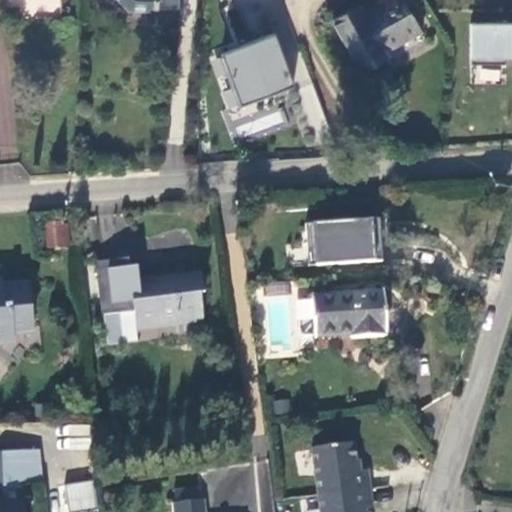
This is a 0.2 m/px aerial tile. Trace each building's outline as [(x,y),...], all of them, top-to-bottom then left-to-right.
[(426,33),(407,0),(375,0),(364,7),(360,0),(359,0),(331,16),(365,77),(391,62),(387,55),(426,33)] [(511,60),(511,23),(470,22),(468,59),(511,60)] [(284,32),(225,52),(243,106),(302,83),(284,32)] [(372,217),(303,223),(305,244),(315,244),(316,265),(381,259),(379,237),(374,237),(372,217)] [(58,226),(40,228),(42,247),(60,245),(58,226)] [(315,244),(305,244),(307,265),(316,265),(315,244)] [(204,318),(198,277),(155,282),(154,279),(130,282),(126,256),(96,260),(103,315),(134,311),(136,327),(204,318)] [(0,342),(13,342),(12,329),(30,327),(26,284),(0,286),(0,342)] [(382,289),(310,294),(313,335),(350,332),(350,337),(383,334),(383,330),(385,329),(382,289)] [(353,443),(311,449),(315,475),(318,496),(370,489),(367,471),(357,472),(353,443)] [(0,511),(21,511),(20,485),(27,485),(39,484),(42,484),(42,483),(40,450),(0,453),(0,511)] [(67,511),(97,508),(94,480),(64,483),(67,511)] [(362,511),(362,509),(372,508),(370,489),(318,496),(319,511),(362,511)] [(319,511),(318,496),(302,498),(303,511),(319,511)] [(203,511),(202,499),(173,502),(174,511),(203,511)]
